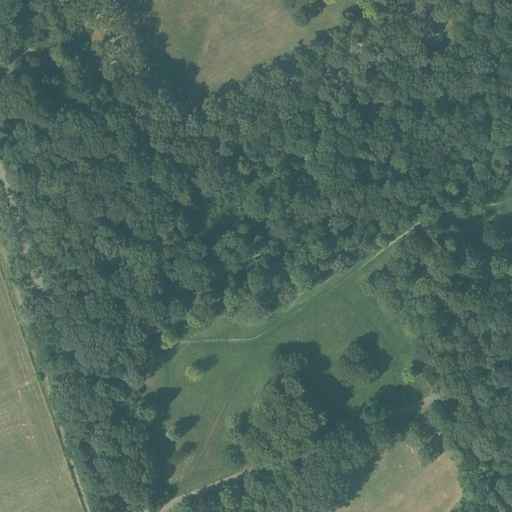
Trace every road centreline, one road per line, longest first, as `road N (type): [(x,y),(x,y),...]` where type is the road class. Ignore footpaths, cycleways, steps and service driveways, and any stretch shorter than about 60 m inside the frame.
road 1 (unclassified): [(146,511),(455,387),(511,343)]
road 2 (unclassified): [(0,166),(116,511)]
